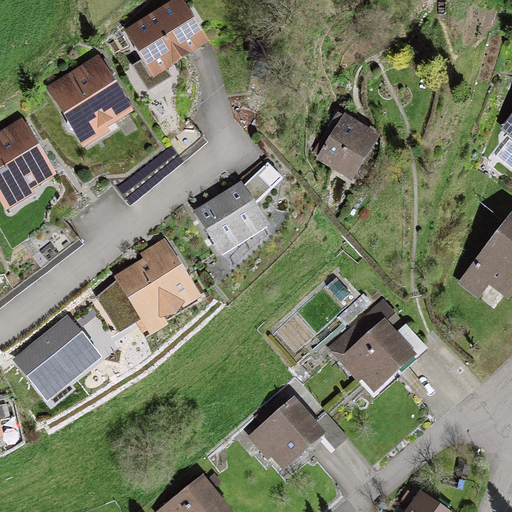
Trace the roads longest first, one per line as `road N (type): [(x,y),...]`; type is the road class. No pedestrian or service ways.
road 1 (residential): [(0,331),(233,151)]
road 2 (residential): [(352,511),(511,375)]
